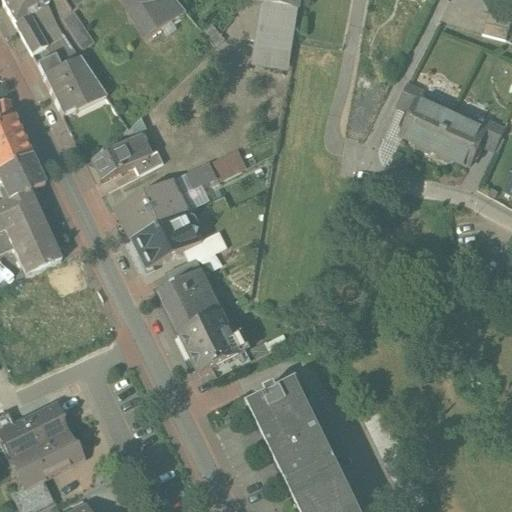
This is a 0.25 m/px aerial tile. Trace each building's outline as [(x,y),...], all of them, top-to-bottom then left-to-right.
[(0,0),(0,2),(14,26),(48,5),(44,0),(0,0)] [(44,0),(48,5),(54,0),(118,0),(147,42),(186,16),(172,0),(167,0),(157,6),(152,0),(44,0)] [(299,0),(266,0),(266,5),(298,10),(299,0)] [(490,0),(488,13),(503,17),(506,0),(490,0)] [(46,50),(64,40),(48,5),(14,26),(32,58),(46,50)] [(300,14),(264,10),(253,72),(290,78),(300,14)] [(511,19),(503,17),(488,13),(482,36),(505,43),(511,19)] [(46,50),(51,59),(55,58),(61,69),(79,60),(64,40),(46,50)] [(79,60),(61,69),(55,58),(51,59),(37,66),(61,118),(63,117),(63,118),(74,113),(75,115),(76,114),(74,108),(102,94),(79,60)] [(418,103),(419,103),(423,95),(407,87),(396,110),(411,117),(418,103)] [(419,103),(418,103),(411,117),(401,139),(417,146),(419,151),(428,156),(433,153),(435,154),(453,116),(436,109),(435,111),(419,103)] [(0,107),(0,122),(11,121),(9,106),(0,107)] [(469,123),(453,116),(435,154),(437,155),(439,160),(448,164),(453,162),(469,170),(479,148),(485,133),(484,133),(468,125),(469,123)] [(0,173),(30,159),(13,120),(0,126),(0,173)] [(484,133),(485,133),(479,148),(494,155),(505,132),(488,124),(484,133)] [(138,141),(91,165),(102,185),(134,169),(148,161),(147,159),(138,141)] [(236,152),(186,177),(194,191),(215,181),(218,185),(246,171),(236,152)] [(148,161),(134,169),(139,179),(163,167),(156,155),(147,159),(148,161)] [(44,188),(30,159),(0,173),(0,184),(5,194),(9,204),(29,195),(44,188)] [(171,185),(118,211),(132,242),(186,215),(171,185)] [(61,266),(29,195),(9,204),(5,194),(0,196),(0,199),(3,205),(0,206),(0,258),(12,253),(25,282),(26,281),(61,266)] [(186,215),(132,242),(148,273),(182,255),(202,245),(201,245),(187,215),(186,215)] [(202,245),(182,255),(187,265),(195,262),(196,261),(200,265),(214,257),(207,242),(201,245),(202,245)] [(187,265),(174,272),(180,284),(194,277),(195,279),(202,275),(195,262),(187,265)] [(194,277),(180,284),(181,285),(159,296),(179,337),(214,319),(199,288),(200,288),(195,279),(194,277)] [(214,319),(179,337),(199,378),(213,371),(246,355),(237,338),(233,340),(221,316),(214,319)] [(246,355),(213,371),(217,381),(251,365),(246,355)] [(248,407),(281,473),(328,449),(296,383),(277,392),(275,386),(264,391),(267,398),(248,407)] [(14,428),(0,435),(0,436),(0,437),(13,463),(66,437),(59,424),(62,417),(58,410),(54,409),(14,428)] [(0,437),(0,436),(0,435),(14,428),(7,416),(0,419),(0,437)] [(66,437),(13,463),(26,489),(27,491),(43,483),(82,464),(83,460),(79,453),(72,451),(66,437)] [(359,511),(328,449),(281,473),(299,511),(361,511),(359,511)] [(49,494),(43,483),(27,491),(26,489),(11,497),(17,510),(49,494)] [(48,511),(56,508),(49,494),(17,510),(18,511),(48,511)]
